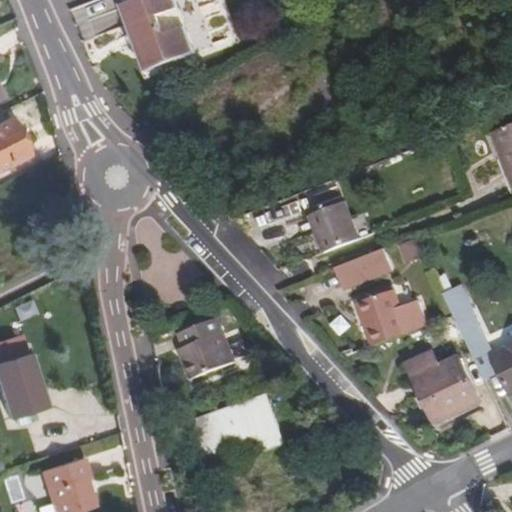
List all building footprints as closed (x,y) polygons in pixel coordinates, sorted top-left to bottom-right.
[(141,71),(207,46),(189,0),(128,0),(117,4),(125,27),(118,29),(126,52),(133,50),(141,71)] [(409,0),(345,25),(352,43),(465,0),(409,0)] [(511,0),(465,0),(352,43),(388,137),(511,88),(511,0)] [(0,165),(25,153),(7,118),(0,121),(0,165)] [(511,123),(492,131),(511,182),(511,123)] [(359,239),(350,217),(343,201),(308,215),(324,252),(359,239)] [(386,246),(335,266),(343,286),(394,268),(386,246)] [(397,286),(359,300),(375,344),(414,330),(397,286)] [(511,385),(511,349),(498,357),(474,312),(459,318),(489,377),(503,370),(511,385)] [(187,352),(178,355),(190,385),(235,370),(218,325),(181,338),(187,352)] [(42,407),(41,404),(38,387),(31,351),(0,357),(0,394),(4,415),(42,407)] [(414,363),(420,378),(448,365),(440,351),(414,363)] [(448,365),(420,378),(443,422),(487,400),(464,356),(448,365)] [(38,387),(41,404),(46,402),(43,386),(38,387)] [(280,446),(264,400),(219,415),(191,424),(206,471),(244,458),(280,446)] [(40,471),(53,511),(79,511),(93,508),(84,480),(89,478),(82,458),(40,471)]
